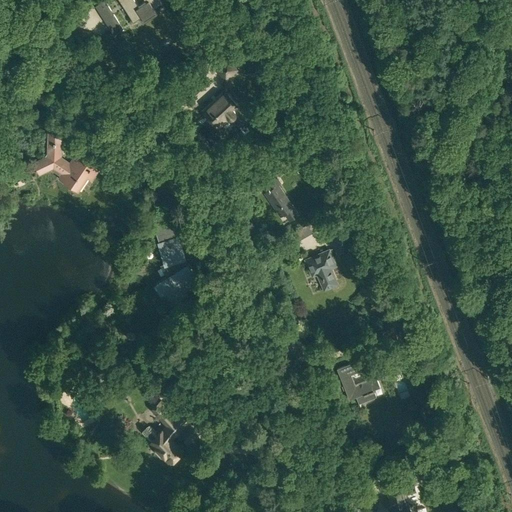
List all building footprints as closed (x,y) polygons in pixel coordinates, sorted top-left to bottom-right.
[(119,0),(134,22),(141,17),(144,21),(157,12),(154,8),(162,3),(159,0),(119,0)] [(103,17),(112,11),(105,1),(97,7),(103,17)] [(115,15),(106,21),(115,35),(124,29),(115,15)] [(214,67),(226,81),(240,68),(228,55),(214,67)] [(245,78),(234,88),(237,92),(248,82),(245,78)] [(205,111),(218,125),(227,117),(228,117),(228,118),(229,118),(230,118),(231,118),(232,118),(233,118),(234,117),(235,116),(235,115),(235,114),(235,113),(235,112),(234,111),(232,108),(236,104),(225,92),(205,111)] [(61,129),(49,128),(48,153),(46,157),(35,162),(38,170),(50,165),(62,172),(59,177),(78,189),(87,175),(92,179),(98,168),(77,154),(70,163),(61,157),(61,129)] [(9,167),(11,173),(27,166),(25,160),(9,167)] [(15,174),(18,181),(34,174),(31,167),(15,174)] [(285,213),(289,220),(298,214),(278,184),(280,182),(276,177),(265,184),(269,190),(265,192),(281,215),(285,213)] [(304,180),(307,189),(315,186),(312,178),(304,180)] [(326,225),(337,253),(352,247),(340,219),(326,225)] [(165,294),(172,304),(187,294),(185,289),(200,279),(194,270),(192,271),(188,264),(187,264),(184,258),(185,258),(178,237),(172,220),(154,225),(159,243),(165,264),(170,275),(157,283),(164,295),(165,294)] [(320,272),(326,285),(336,281),(331,268),(336,265),(329,250),(306,260),(313,275),(320,272)] [(356,396),(359,403),(376,396),(374,389),(380,386),(377,377),(386,373),(383,365),(373,369),(368,356),(337,368),(350,399),(356,396)] [(389,363),(393,374),(401,371),(396,360),(389,363)] [(402,378),(384,383),(386,388),(403,384),(402,378)] [(388,394),(380,397),(382,403),(390,400),(388,394)] [(380,398),(363,404),(368,417),(385,410),(380,398)] [(166,456),(171,462),(183,451),(171,439),(191,419),(181,409),(174,415),(172,413),(173,412),(160,400),(152,408),(163,419),(169,425),(158,435),(149,426),(143,432),(157,447),(156,448),(155,451),(161,458),(164,458),(166,456)] [(92,437),(103,431),(91,408),(80,414),(92,437)] [(392,507),(393,511),(409,511),(405,495),(417,491),(412,474),(391,480),(395,492),(390,494),(391,496),(388,497),(386,498),(384,500),(384,503),(385,505),(387,506),(389,507),(392,507)]
